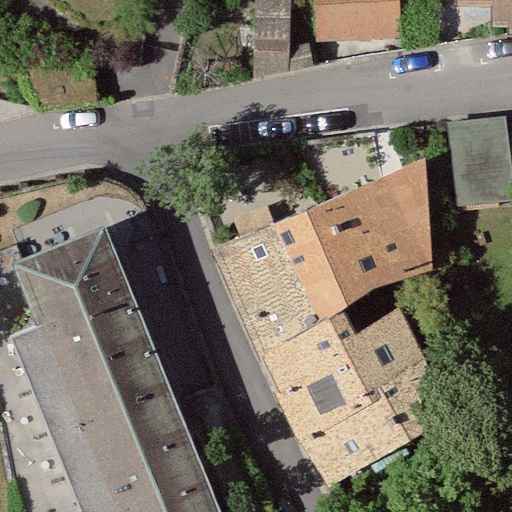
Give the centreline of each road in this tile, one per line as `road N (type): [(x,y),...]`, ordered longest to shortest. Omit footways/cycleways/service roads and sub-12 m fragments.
road 1 (residential): [(141,125),(307,511)]
road 2 (residential): [(141,125),(511,71)]
road 3 (residential): [(0,156),(141,125)]
